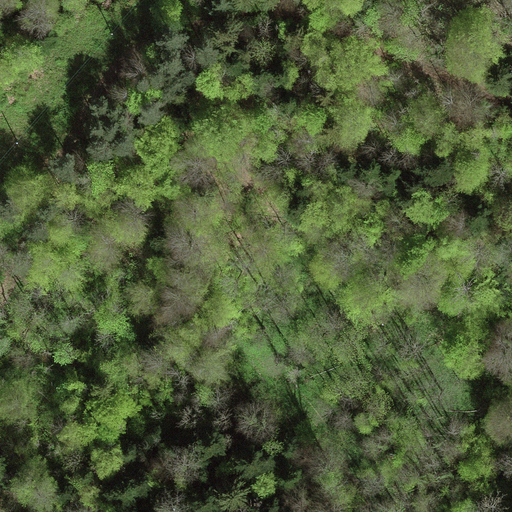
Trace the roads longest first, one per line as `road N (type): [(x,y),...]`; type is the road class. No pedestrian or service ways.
road 1 (track): [(511,100),(310,18),(253,14),(187,27),(139,54),(94,104),(0,299)]
road 2 (track): [(372,511),(322,420),(257,366),(121,296),(61,275),(17,275)]
